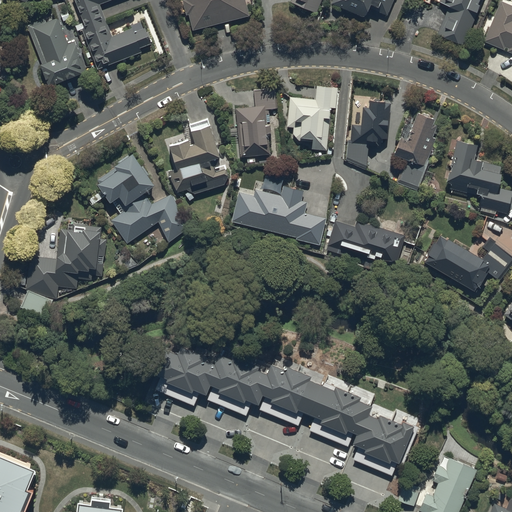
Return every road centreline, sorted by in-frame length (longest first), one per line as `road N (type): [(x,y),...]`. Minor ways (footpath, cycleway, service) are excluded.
road 1 (residential): [(188,79),(263,57),(351,57),(440,78),(511,118)]
road 2 (tertiary): [(0,386),(304,511)]
road 3 (residential): [(32,155),(188,79)]
